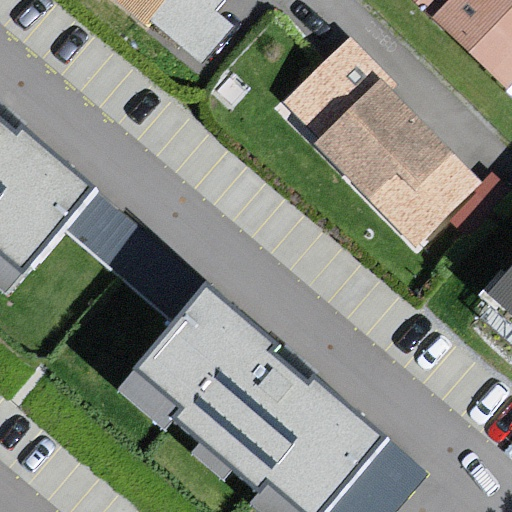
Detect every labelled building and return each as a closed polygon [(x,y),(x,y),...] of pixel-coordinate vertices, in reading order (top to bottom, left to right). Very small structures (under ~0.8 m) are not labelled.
[(95,0),(134,33),(163,0),(95,0)] [(511,0),(394,0),(495,91),(511,71),(511,0)] [(270,108),(409,255),(474,194),(379,97),(385,90),(339,39),(270,108)] [(0,285),(11,295),(99,191),(26,129),(20,136),(0,118),(0,285)] [(511,262),(485,293),(511,316),(511,262)] [(280,350),(210,290),(123,392),(167,430),(175,421),(258,492),(253,505),(261,511),(328,511),(389,442),(316,379),(310,386),(274,356),(280,350)]
